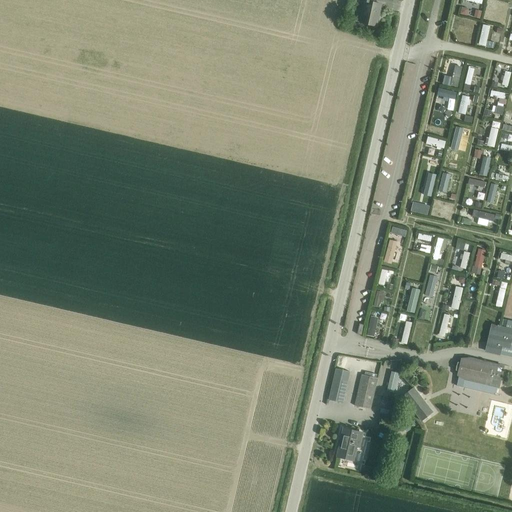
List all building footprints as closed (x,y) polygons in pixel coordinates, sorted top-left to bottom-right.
[(374,3),(374,0),(362,0),(362,1),(365,2),(361,23),(377,27),(381,5),(374,3)] [(486,351),(500,354),(511,356),(511,321),(508,321),(506,329),(499,327),(492,325),(486,351)] [(458,363),(456,370),(460,371),(459,376),(463,377),(461,387),(496,395),(502,369),(495,367),(496,364),(486,362),(486,365),(463,359),(462,364),(458,363)] [(362,375),(355,406),(371,410),(378,379),(377,379),(376,378),(377,375),(365,372),(365,376),(362,375)] [(391,372),(387,391),(394,393),(399,374),(391,372)] [(414,387),(402,397),(422,421),(433,412),(414,387)] [(331,388),(328,400),(330,400),(343,403),(346,392),(332,389),(331,388)] [(409,417),(400,423),(407,433),(413,428),(416,426),(409,417)] [(344,430),(338,456),(354,460),(357,446),(359,446),(362,434),(344,430)] [(393,460),(390,471),(401,474),(404,463),(393,460)]
